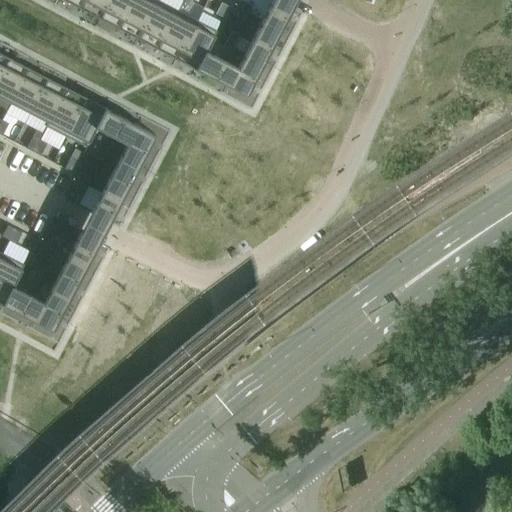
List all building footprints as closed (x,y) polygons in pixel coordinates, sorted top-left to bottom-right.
[(61,0),(62,0),(81,10),(86,0),(61,0)] [(86,0),(81,10),(100,20),(110,0),(86,0)] [(110,0),(100,20),(119,30),(135,0),(110,0)] [(144,0),(135,0),(119,30),(138,40),(156,6),(144,0)] [(272,0),(262,21),(281,31),(297,0),(272,0)] [(241,1),(237,8),(248,14),(252,7),(241,1)] [(221,5),(216,15),(223,19),(228,8),(221,5)] [(156,6),(138,40),(157,50),(175,16),(156,6)] [(237,8),(234,15),(245,21),(248,14),(237,8)] [(175,16),(157,50),(177,60),(195,26),(175,16)] [(262,21),(245,54),(264,64),(281,31),(262,21)] [(195,26),(177,60),(196,70),(206,51),(207,52),(215,37),(214,36),(195,26)] [(232,33),(226,43),(233,47),(239,37),(232,33)] [(226,43),(220,54),(228,58),(233,47),(226,43)] [(206,51),(196,70),(227,87),(237,68),(207,52),(206,51)] [(0,54),(0,77),(10,59),(0,54)] [(237,68),(227,87),(246,97),(264,64),(245,54),(237,68)] [(10,59),(0,77),(0,98),(11,104),(29,69),(10,59)] [(29,69),(11,104),(30,114),(48,79),(29,69)] [(48,79),(30,114),(49,124),(67,89),(48,79)] [(67,89),(49,124),(68,134),(86,99),(67,89)] [(86,99),(68,134),(87,144),(88,144),(96,129),(95,128),(105,109),(86,99)] [(105,109),(95,128),(96,129),(127,145),(128,145),(138,126),(105,109)] [(2,121),(0,123),(0,133),(3,135),(9,124),(2,121)] [(127,145),(119,159),(138,169),(156,136),(138,126),(128,145),(127,145)] [(33,137),(27,148),(34,151),(40,141),(33,137)] [(106,139),(100,150),(107,154),(113,143),(106,139)] [(40,141),(34,151),(41,155),(47,144),(40,141)] [(100,150),(95,160),(102,164),(107,154),(100,150)] [(71,157),(65,168),(73,172),(78,161),(71,157)] [(119,159),(102,192),(121,202),(138,169),(119,159)] [(81,172),(78,179),(88,185),(92,178),(81,172)] [(78,179),(74,186),(85,192),(88,185),(78,179)] [(102,192),(90,214),(109,224),(121,202),(102,192)] [(7,227),(2,238),(9,242),(14,231),(7,227)] [(14,231),(9,242),(15,245),(21,235),(14,231)] [(80,234),(68,256),(87,266),(99,244),(80,234)] [(47,237),(44,244),(55,249),(58,242),(47,237)] [(44,244),(40,250),(51,256),(55,249),(44,244)] [(60,273),(51,289),(70,299),(87,266),(68,256),(60,273)] [(0,258),(0,302),(2,303),(1,305),(2,306),(12,287),(13,287),(22,270),(21,270),(0,258)] [(38,268),(32,279),(40,282),(45,272),(38,268)] [(32,279),(27,289),(34,293),(40,282),(32,279)] [(12,287),(2,306),(34,323),(44,304),(43,303),(13,287),(12,287)] [(44,304),(34,323),(52,332),(70,299),(51,289),(43,303),(44,304)] [(414,485),(464,449),(453,433),(402,469),(414,485)]
